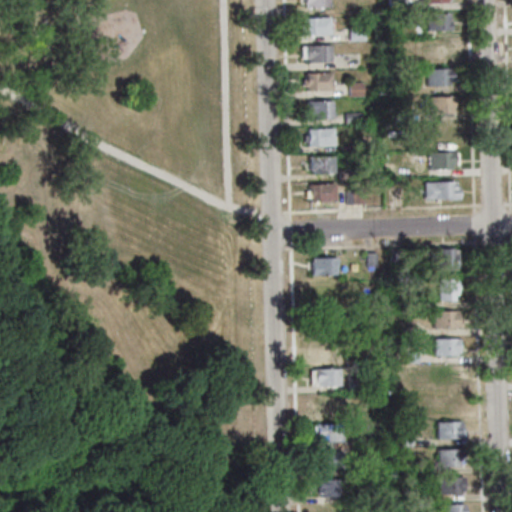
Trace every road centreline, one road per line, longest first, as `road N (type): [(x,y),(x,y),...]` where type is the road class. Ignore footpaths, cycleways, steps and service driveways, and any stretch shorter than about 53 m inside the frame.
road 1 (residential): [(501,511),(485,0)]
road 2 (residential): [(278,511),(263,0)]
road 3 (residential): [(511,223),(271,232)]
